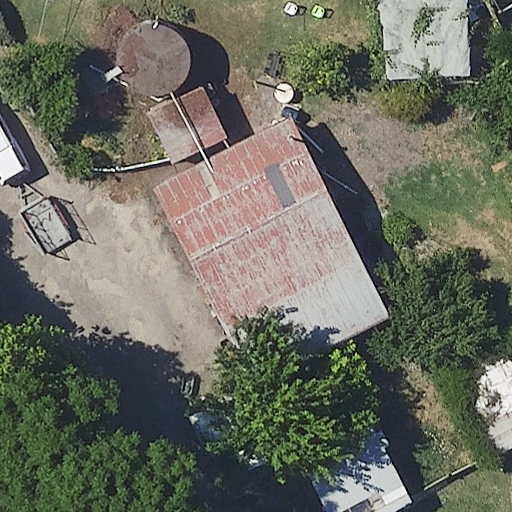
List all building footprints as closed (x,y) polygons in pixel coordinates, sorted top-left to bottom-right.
[(215,90),(171,0),(164,0),(85,38),(129,131),(215,90)] [(354,256),(286,121),(227,150),(219,133),(140,172),(217,325),(354,256)] [(511,448),(511,340),(440,380),(487,463),(511,448)] [(259,474),(256,402),(192,405),(195,476),(259,474)] [(403,511),(375,448),(308,477),(323,511),(403,511)]
